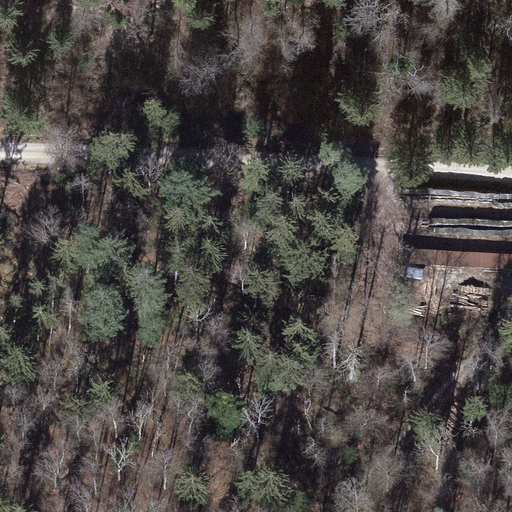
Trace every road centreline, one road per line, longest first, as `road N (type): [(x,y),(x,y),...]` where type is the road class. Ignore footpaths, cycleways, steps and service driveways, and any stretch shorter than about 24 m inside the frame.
road 1 (track): [(0,152),(511,170)]
road 2 (track): [(345,511),(511,324)]
